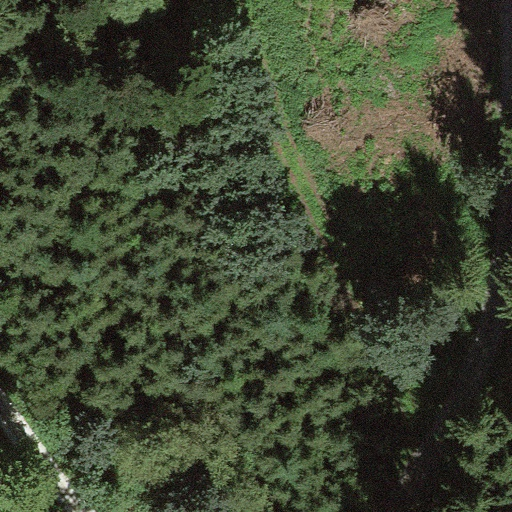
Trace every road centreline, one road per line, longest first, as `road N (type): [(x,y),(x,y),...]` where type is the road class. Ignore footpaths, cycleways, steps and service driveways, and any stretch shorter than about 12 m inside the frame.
road 1 (track): [(234,0),(282,129),(430,430)]
road 2 (track): [(382,511),(508,271),(511,239)]
road 3 (track): [(76,511),(0,389)]
